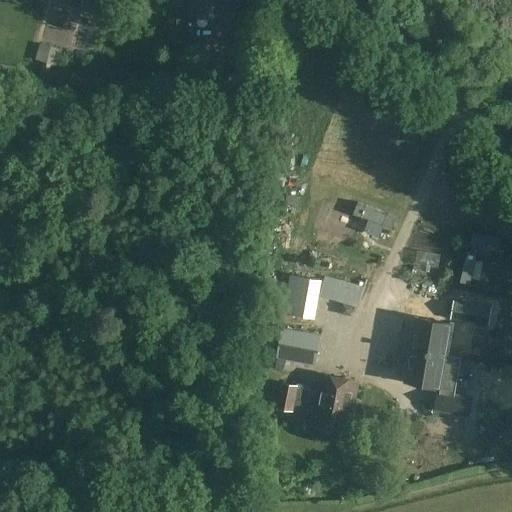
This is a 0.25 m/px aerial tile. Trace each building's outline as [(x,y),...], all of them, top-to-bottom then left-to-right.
[(88,0),(85,11),(111,18),(116,0),(88,0)] [(192,0),(192,16),(221,16),(221,0),(192,0)] [(168,17),(165,68),(183,69),(187,19),(168,17)] [(58,66),(62,50),(40,44),(36,60),(58,66)] [(0,66),(0,84),(31,89),(33,71),(29,71),(0,66)] [(362,217),(369,219),(384,225),(392,228),(396,217),(357,202),(353,214),(362,217)] [(361,220),(322,205),(314,228),(318,230),(343,240),(352,243),(357,229),(361,220)] [(379,237),(384,225),(369,219),(364,231),(379,237)] [(471,284),(472,278),(475,260),(477,253),(468,251),(461,281),(471,284)] [(314,268),(311,286),(330,289),(329,298),(371,304),(375,277),(314,268)] [(454,300),(451,318),(489,325),(492,307),(454,300)] [(293,317),(322,318),(323,305),(294,304),(293,317)] [(399,362),(408,312),(384,307),(375,357),(399,362)] [(413,319),(410,335),(414,336),(412,349),(446,355),(451,323),(417,318),(417,320),(413,319)] [(276,328),(264,327),(261,326),(258,343),(274,345),(276,328)] [(282,328),(277,359),(316,365),(321,334),(282,328)] [(406,362),(403,378),(407,379),(406,381),(432,386),(441,388),(440,393),(438,393),(438,394),(435,408),(469,415),(472,399),(455,396),(461,358),(446,355),(412,349),(410,363),(406,362)] [(287,361),(279,359),(277,369),(285,371),(287,361)] [(282,383),(278,407),(293,410),(294,407),(312,411),(309,425),(348,432),(349,424),(357,383),(323,377),(320,393),(298,389),(298,386),(282,383)] [(392,436),(383,436),(382,449),(391,450),(392,436)]
